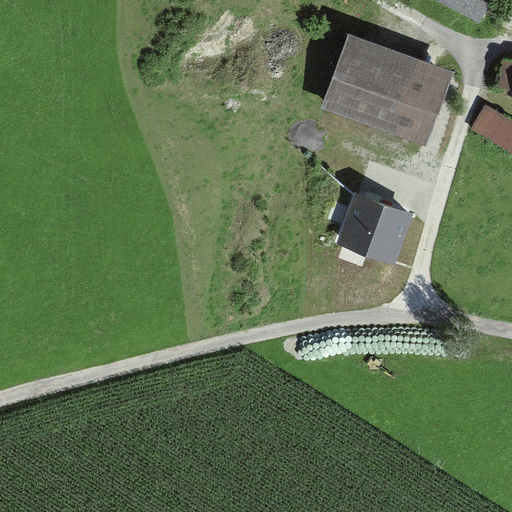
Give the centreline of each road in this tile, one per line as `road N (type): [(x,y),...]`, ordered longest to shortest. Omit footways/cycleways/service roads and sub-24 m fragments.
road 1 (track): [(0,400),(321,322),(413,317),(511,331)]
road 2 (track): [(413,317),(484,44)]
road 3 (track): [(511,43),(456,42),(383,0)]
